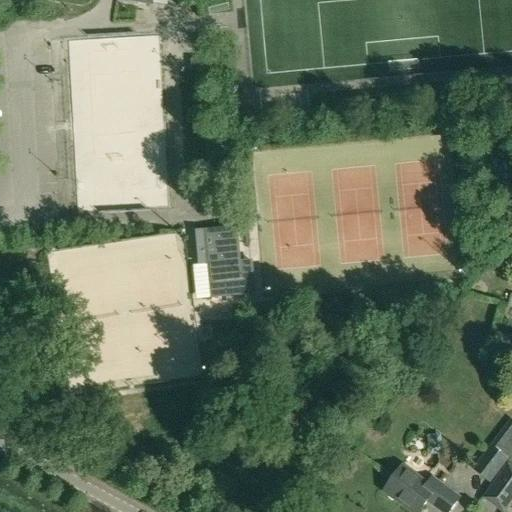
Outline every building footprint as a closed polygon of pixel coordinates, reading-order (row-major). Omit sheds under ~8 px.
[(215,59),(190,60),(190,72),(215,72),(215,59)] [(196,232),(199,265),(207,264),(211,299),(255,294),(252,262),(239,263),(235,228),(196,232)] [(351,311),(352,330),(370,327),(369,309),(351,311)] [(431,455),(443,454),(441,434),(429,436),(431,455)] [(475,470),(492,483),(509,460),(492,446),(475,470)] [(504,511),(511,501),(511,468),(508,466),(495,485),(485,498),(503,511),(504,511)] [(411,511),(420,511),(427,503),(429,500),(436,506),(434,508),(438,511),(450,511),(460,499),(435,481),(431,487),(416,476),(404,467),(385,493),(411,511)]
